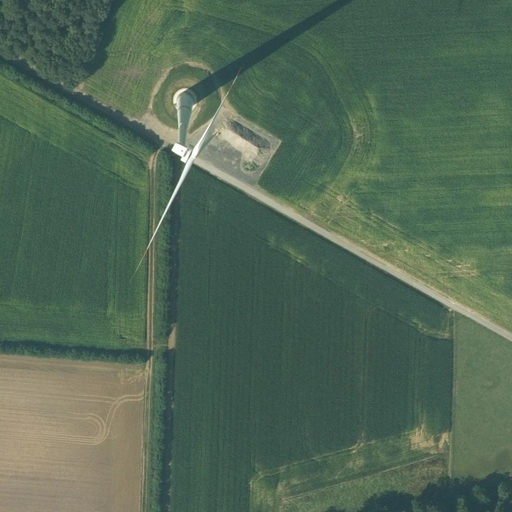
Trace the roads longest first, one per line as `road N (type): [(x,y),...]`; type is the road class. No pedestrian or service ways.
road 1 (unclassified): [(0,50),(511,338)]
road 2 (track): [(144,511),(154,137)]
